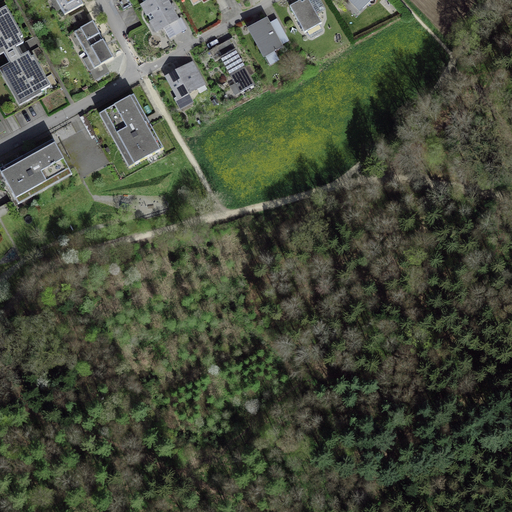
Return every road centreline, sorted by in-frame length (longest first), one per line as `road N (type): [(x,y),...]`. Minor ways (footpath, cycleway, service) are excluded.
road 1 (motorway): [(511,34),(255,207),(158,283),(0,431)]
road 2 (motorway): [(67,511),(113,463),(331,277),(511,151)]
road 3 (track): [(0,283),(18,270),(221,214)]
road 4 (track): [(329,181),(392,120),(468,0)]
road 5 (track): [(511,199),(379,178),(329,181)]
road 6 (track): [(221,214),(140,72)]
road 7 (residential): [(0,150),(140,72)]
road 8 (residential): [(140,72),(280,0)]
